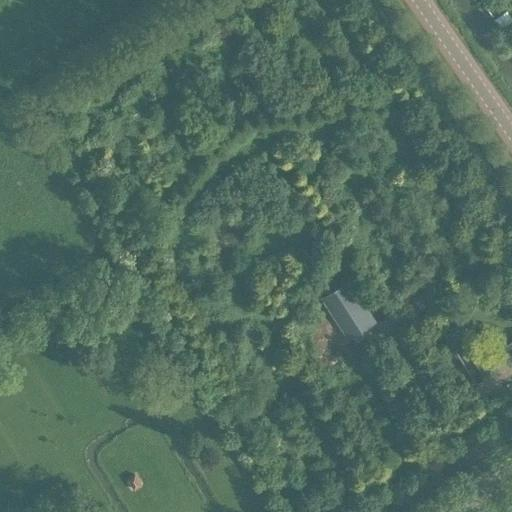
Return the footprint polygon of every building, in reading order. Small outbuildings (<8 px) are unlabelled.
[(504,7),(499,0),(487,0),(484,2),(492,15),(504,7)] [(498,27),(511,18),(506,10),(492,19),(498,27)] [(511,297),(511,280),(508,275),(500,279),(511,297)] [(348,339),(376,320),(349,278),(320,297),(348,339)] [(494,371),(473,338),(455,350),(476,382),(494,371)] [(511,340),(502,347),(511,361),(511,340)] [(134,473),(127,478),(133,489),(141,484),(134,473)]
